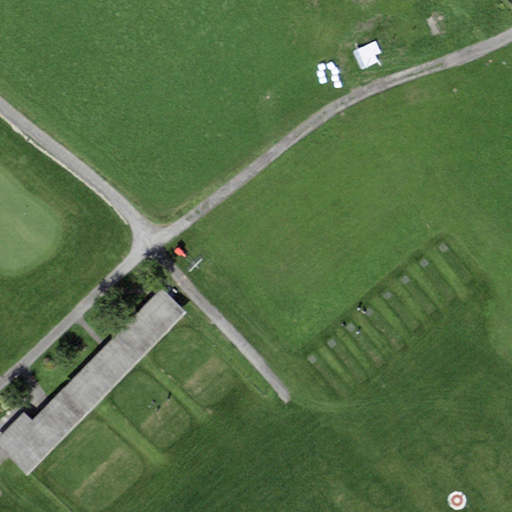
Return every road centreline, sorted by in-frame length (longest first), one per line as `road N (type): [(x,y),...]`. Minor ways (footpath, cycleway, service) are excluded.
road 1 (track): [(0,383),(320,119),(511,33)]
road 2 (track): [(0,104),(162,244)]
